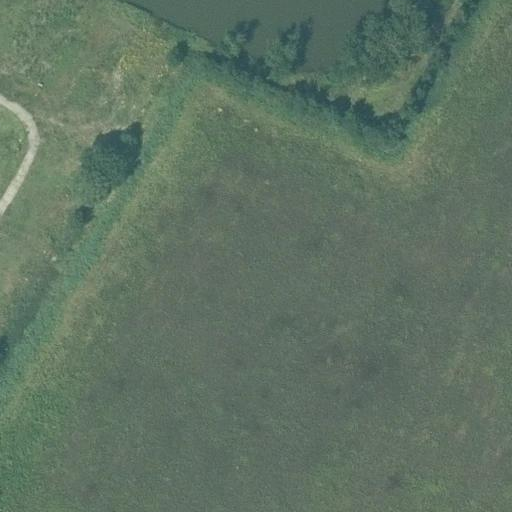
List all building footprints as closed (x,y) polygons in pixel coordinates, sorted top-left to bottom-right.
[(0,0),(0,29),(7,31),(16,0),(0,0)] [(36,39),(28,54),(50,66),(74,23),(52,11),(36,39)] [(18,51),(8,69),(24,78),(34,60),(18,51)] [(144,56),(119,97),(141,110),(166,69),(144,56)] [(35,65),(28,77),(41,85),(48,72),(35,65)] [(126,108),(120,119),(132,126),(138,115),(126,108)] [(56,154),(70,160),(73,154),(86,159),(90,150),(93,152),(99,137),(69,125),(56,154)] [(121,126),(116,136),(125,141),(130,132),(121,126)] [(84,196),(92,182),(53,158),(45,172),(84,196)] [(70,206),(76,194),(63,188),(58,200),(70,206)] [(4,245),(30,260),(39,245),(13,230),(4,245)] [(0,287),(17,297),(25,284),(0,270),(0,287)] [(0,302),(0,316),(7,320),(13,310),(0,302)]
